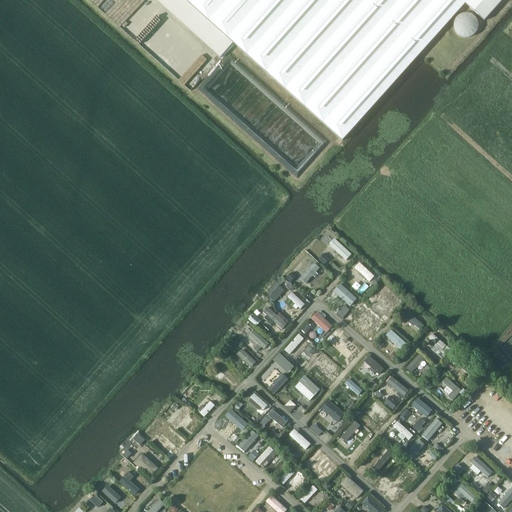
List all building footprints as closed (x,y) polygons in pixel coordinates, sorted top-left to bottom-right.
[(184,0),(341,140),(342,141),(421,53),(466,3),(468,0),(184,0)] [(468,0),(466,3),(484,19),(502,0),(468,0)] [(334,240),(329,246),(346,262),(351,256),(334,240)] [(329,261),(323,255),(318,260),(324,266),(329,261)] [(313,264),(299,280),(305,285),(312,277),(315,279),(318,276),(315,274),(319,270),(313,264)] [(359,264),(354,269),(369,283),(374,278),(359,264)] [(291,274),(285,279),(290,284),(295,278),(291,274)] [(385,283),(377,290),(394,306),(401,299),(385,283)] [(288,284),(285,288),(290,293),(294,289),(288,284)] [(349,308),(356,300),(340,285),(333,293),(349,308)] [(274,303),(284,291),(280,287),(279,288),(278,287),(268,298),(274,303)] [(305,306),(291,294),(287,298),(295,305),(293,308),(296,310),(298,308),(300,311),(305,306)] [(363,302),(355,310),(376,330),(384,322),(363,302)] [(350,311),(343,306),(336,315),(342,320),(350,311)] [(404,317),(419,331),(423,326),(414,318),(418,314),(412,308),(404,317)] [(277,317),(267,309),(263,314),(267,317),(264,320),(272,327),(274,324),(282,331),(288,323),(285,320),(286,320),(279,314),(277,317)] [(332,328),(316,314),(310,320),(326,335),(332,328)] [(252,316),(248,321),(256,328),(260,322),(252,316)] [(305,335),(312,327),(308,324),(301,332),(305,335)] [(430,326),(427,330),(432,334),(436,330),(430,326)] [(268,332),(263,327),(260,331),(265,335),(268,332)] [(336,328),(327,339),(331,342),(340,331),(336,328)] [(363,334),(369,338),(372,333),(366,329),(363,334)] [(269,345),(253,332),(248,337),(258,345),(254,351),(257,354),(261,349),(264,352),(269,345)] [(391,332),(385,337),(401,351),(406,345),(391,332)] [(343,335),(337,341),(351,353),(356,347),(343,335)] [(440,341),(432,335),(428,339),(436,346),(440,341)] [(289,356),(303,340),(298,336),(284,351),(289,356)] [(511,359),(511,337),(501,350),(511,359)] [(240,346),(236,342),(232,346),(237,350),(240,346)] [(380,351),(384,346),(380,342),(375,347),(380,351)] [(452,352),(440,342),(431,352),(437,357),(440,353),(446,359),(452,352)] [(317,350),(311,345),(304,353),(310,358),(317,350)] [(242,351),(236,356),(250,369),(255,363),(242,351)] [(399,357),(394,352),(389,358),(394,362),(399,357)] [(294,368),(279,355),(272,362),(287,376),(294,368)] [(424,360),(419,355),(405,370),(411,374),(424,360)] [(384,371),(369,357),(363,363),(371,369),(369,371),(373,375),(375,373),(379,377),(384,371)] [(215,374),(220,380),(227,374),(235,384),(240,379),(227,364),(215,374)] [(433,369),(429,365),(424,370),(429,374),(433,369)] [(441,376),(436,371),(431,377),(435,381),(441,376)] [(273,396),(288,381),(281,375),(267,390),(273,396)] [(319,391),(304,377),(294,389),(309,403),(319,391)] [(410,393),(391,378),(386,384),(398,394),(396,396),(401,400),(403,398),(404,399),(410,393)] [(446,379),(442,384),(452,393),(447,398),(452,402),(461,392),(446,379)] [(349,380),(344,385),(358,397),(362,392),(349,380)] [(376,385),(371,380),(365,386),(371,391),(376,385)] [(463,390),(459,395),(464,399),(468,394),(463,390)] [(263,411),(267,407),(254,394),(249,400),(250,400),(248,402),(259,411),(261,409),(263,411)] [(398,405),(390,397),(383,404),(392,412),(398,405)] [(432,412),(417,399),(411,407),(417,412),(416,415),(420,418),(421,416),(426,419),(432,412)] [(366,410),(380,423),(389,413),(375,400),(366,410)] [(296,407),(290,402),(284,408),(291,413),(296,407)] [(328,402),(321,410),(337,424),(344,415),(328,402)] [(356,407),(351,402),(345,408),(351,413),(356,407)] [(204,409),(201,407),(197,411),(200,414),(199,415),(204,419),(215,407),(210,403),(204,409)] [(243,406),(239,403),(234,409),(238,412),(243,406)] [(405,422),(411,415),(405,410),(399,419),(403,422),(404,421),(405,422)] [(242,433),(248,427),(231,411),(225,418),(242,433)] [(287,424),(272,412),(268,417),(267,416),(259,425),(260,426),(259,427),(256,425),(254,427),(261,433),(264,429),(264,428),(269,422),(269,423),(271,421),(282,430),(287,424)] [(356,419),(348,413),(339,423),(343,427),(346,424),(350,426),(356,419)] [(416,421),(411,417),(406,423),(411,427),(416,421)] [(425,423),(420,419),(412,429),(419,434),(423,429),(422,428),(425,423)] [(442,425),(436,420),(421,438),(428,443),(442,425)] [(360,427),(354,422),(340,439),(345,444),(360,427)] [(409,442),(413,437),(397,423),(393,428),(400,434),(398,437),(403,442),(405,439),(409,442)] [(322,433),(313,425),(308,430),(318,438),(322,433)] [(168,426),(162,433),(180,447),(186,440),(168,426)] [(152,427),(146,437),(152,441),(158,431),(152,427)] [(305,451),(311,446),(294,431),(289,436),(305,451)] [(243,455),(258,438),(252,432),(238,448),(236,446),(235,448),(243,455)] [(138,435),(133,441),(140,447),(145,441),(138,435)] [(235,445),(239,440),(235,436),(230,442),(235,445)] [(410,463),(424,446),(418,441),(403,457),(410,463)] [(443,451),(436,445),(432,449),(439,455),(443,451)] [(172,446),(166,453),(172,458),(178,451),(172,446)] [(264,469),(276,455),(269,448),(255,463),(259,467),(260,466),(264,469)] [(127,460),(132,455),(126,450),(121,456),(127,460)] [(321,451),(314,459),(329,474),(336,466),(321,451)] [(392,456),(387,451),(372,470),(377,474),(392,456)] [(252,463),(259,456),(254,452),(247,459),(252,463)] [(439,457),(432,452),(429,457),(435,462),(439,457)] [(300,459),(295,454),(291,458),(296,463),(300,459)] [(142,455),(134,465),(151,479),(159,470),(142,455)] [(480,473),(487,479),(492,473),(475,458),(470,464),(473,467),(469,470),(477,477),(480,473)] [(396,459),(384,474),(393,481),(405,466),(396,459)] [(458,477),(464,471),(457,465),(452,471),(458,477)] [(283,486),(294,474),(289,469),(278,481),(283,486)] [(128,473),(119,483),(135,497),(140,491),(130,483),(134,478),(128,473)] [(456,488),(460,483),(451,475),(447,479),(456,488)] [(496,486),(500,480),(497,477),(492,482),(496,486)] [(346,478),(339,486),(356,501),(363,493),(346,478)] [(104,480),(98,486),(102,490),(108,483),(104,480)] [(326,492),(331,487),(326,482),(321,487),(326,492)] [(478,500),(460,484),(455,490),(456,491),(453,495),(461,501),(462,500),(466,503),(467,501),(473,506),(478,500)] [(487,496),(493,488),(489,484),(482,492),(487,496)] [(108,487),(102,493),(115,506),(121,499),(108,487)] [(304,505),(318,491),(313,487),(300,501),(304,505)] [(440,488),(438,487),(433,493),(440,498),(442,496),(440,495),(441,492),(440,488)] [(398,490),(390,490),(390,498),(398,498),(398,490)] [(503,510),(511,500),(511,490),(497,505),(503,510)] [(469,511),(465,508),(463,511),(447,497),(448,496),(445,493),(440,499),(443,502),(444,501),(456,511),(469,511)] [(491,503),(496,498),(491,493),(486,498),(491,503)] [(95,496),(89,502),(97,510),(103,504),(95,496)] [(265,503),(274,511),(286,511),(287,511),(271,497),(265,503)] [(384,511),(368,497),(361,505),(368,511),(384,511)] [(158,511),(164,505),(159,501),(148,511),(158,511)] [(355,506),(350,502),(345,507),(350,511),(355,506)] [(327,511),(329,511),(334,507),(330,503),(325,509),(327,511)]
